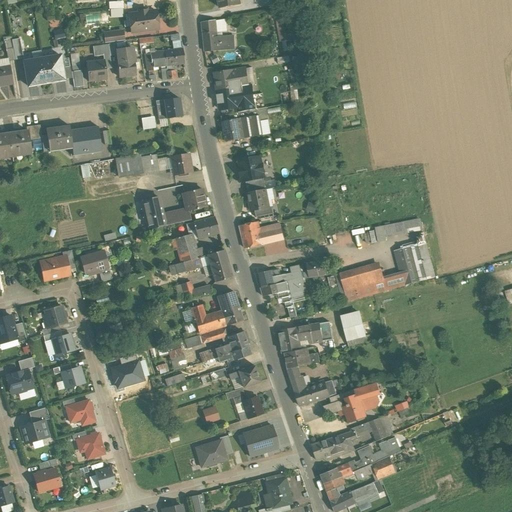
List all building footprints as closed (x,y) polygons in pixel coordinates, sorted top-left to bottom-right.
[(238,0),(217,0),(220,10),(239,6),(238,0)] [(147,9),(139,10),(139,13),(130,14),(132,33),(158,29),(156,11),(147,12),(147,9)] [(216,20),(201,23),(202,34),(218,33),(217,22),(216,20)] [(288,43),(284,20),(277,21),(281,44),(288,43)] [(122,31),(104,34),(105,43),(106,43),(122,41),(123,41),(122,31)] [(218,33),(202,34),(204,52),(220,51),(219,38),(218,33)] [(231,38),(222,39),(222,37),(219,38),(220,51),(236,50),(235,41),(231,41),(231,38)] [(13,49),(16,60),(23,59),(19,39),(12,40),(13,49)] [(12,40),(4,42),(6,50),(13,49),(12,40)] [(102,46),(93,47),(94,56),(103,55),(102,46)] [(132,48),(116,50),(118,62),(134,60),(132,48)] [(13,49),(6,50),(8,62),(16,60),(13,49)] [(183,49),(165,52),(166,66),(172,65),(185,64),(183,49)] [(165,52),(153,53),(153,51),(149,51),(149,54),(145,54),(147,71),(153,71),(152,68),(166,66),(165,52)] [(78,54),(70,55),(72,66),(79,65),(78,54)] [(47,83),(64,80),(59,56),(42,59),(47,83)] [(29,87),(47,83),(42,59),(25,62),(29,87)] [(118,62),(116,63),(118,78),(136,75),(134,60),(118,62)] [(104,61),(85,64),(88,82),(107,79),(104,61)] [(10,67),(0,68),(0,86),(13,84),(10,67)] [(215,73),(217,91),(232,89),(239,88),(240,97),(252,95),(254,95),(252,87),(259,86),(256,71),(253,71),(250,72),(249,69),(249,68),(246,68),(215,73)] [(80,71),(74,72),(76,87),(82,86),(80,71)] [(173,72),(167,72),(168,80),(176,78),(175,71),(173,72)] [(239,88),(232,89),(234,102),(238,101),(237,98),(240,97),(239,88)] [(232,89),(217,91),(220,110),(235,108),(234,102),(232,89)] [(238,101),(234,102),(235,108),(238,107),(239,113),(246,111),(254,110),(252,95),(240,97),(237,98),(238,101)] [(179,99),(164,101),(164,104),(166,119),(182,117),(179,99)] [(164,104),(158,105),(158,102),(156,103),(159,120),(166,119),(164,104)] [(260,122),(267,121),(265,108),(259,109),(254,110),(246,111),(239,113),(221,116),(222,122),(240,119),(259,116),(260,122)] [(259,116),(240,119),(244,139),(262,135),(260,122),(259,116)] [(153,117),(142,119),(144,130),(156,128),(153,117)] [(222,122),(226,142),(244,139),(240,119),(222,122)] [(69,126),(61,127),(47,129),(47,135),(49,150),(50,149),(50,152),(72,149),(73,156),(101,152),(97,122),(89,124),(69,126)] [(40,126),(26,127),(27,132),(29,141),(41,139),(41,136),(40,126)] [(108,131),(102,132),(105,146),(110,145),(108,131)] [(27,132),(14,134),(14,136),(9,137),(12,154),(21,153),(21,155),(30,154),(29,141),(27,132)] [(9,137),(5,137),(4,135),(0,135),(0,158),(3,158),(2,155),(12,154),(9,137)] [(41,136),(41,139),(43,153),(50,152),(50,149),(49,150),(47,135),(41,136)] [(188,154),(171,157),(174,176),(191,173),(188,154)] [(156,155),(140,158),(143,174),(159,172),(156,155)] [(141,173),(138,156),(115,160),(118,177),(141,173)] [(260,157),(255,158),(255,157),(244,160),(244,161),(239,162),(240,169),(239,169),(241,177),(242,177),(243,182),(263,178),(264,178),(263,173),(264,172),(263,165),(262,165),(260,157)] [(88,164),(81,165),(82,177),(90,176),(88,164)] [(263,178),(245,182),(248,193),(266,190),(263,178)] [(172,195),(184,192),(183,185),(171,188),(172,195)] [(202,189),(183,194),(188,211),(188,212),(188,211),(206,207),(202,189)] [(266,190),(248,193),(252,212),(259,210),(270,208),(269,208),(266,190)] [(159,198),(143,201),(149,229),(165,226),(163,217),(159,198)] [(270,208),(259,210),(261,217),(275,214),(274,207),(269,208),(270,208)] [(188,211),(173,214),(175,223),(190,220),(188,211),(188,212),(188,211)] [(173,214),(163,217),(165,226),(175,223),(173,214)] [(215,217),(193,223),(195,230),(197,239),(219,234),(215,217)] [(422,219),(405,223),(407,234),(424,231),(422,219)] [(258,222),(239,226),(245,249),(269,243),(267,233),(261,234),(258,222)] [(193,223),(186,224),(187,231),(195,230),(193,223)] [(405,223),(385,227),(388,238),(407,234),(405,223)] [(385,227),(377,228),(380,242),(388,241),(388,238),(385,227)] [(190,235),(175,239),(182,263),(198,258),(195,251),(190,235)] [(412,243),(401,246),(402,249),(396,251),(402,274),(385,279),(388,290),(436,276),(425,236),(418,238),(420,244),(413,246),(412,243)] [(171,240),(158,244),(161,254),(174,251),(171,240)] [(204,248),(195,251),(198,258),(199,258),(206,256),(204,248)] [(71,251),(63,253),(64,257),(65,257),(68,270),(75,268),(71,251)] [(223,251),(207,255),(211,269),(227,264),(223,251)] [(102,253),(82,259),(86,272),(97,269),(106,266),(102,253)] [(206,256),(199,258),(202,267),(202,268),(207,266),(208,270),(211,269),(207,255),(206,256)] [(64,257),(44,262),(45,268),(42,268),(44,275),(50,274),(51,279),(63,276),(62,271),(68,270),(65,257),(64,257)] [(198,258),(182,263),(185,272),(202,267),(199,258),(198,258)] [(380,262),(341,273),(348,301),(388,290),(380,262)] [(182,263),(174,265),(177,274),(185,272),(182,263)] [(309,277),(326,274),(324,263),(307,266),(309,277)] [(211,269),(208,270),(210,275),(213,274),(215,283),(231,278),(227,264),(211,269)] [(106,266),(97,269),(101,282),(112,279),(108,265),(106,266)] [(278,270),(272,272),(275,285),(288,282),(294,303),(305,300),(303,292),(303,279),(301,271),(280,276),(278,270)] [(272,272),(258,275),(261,288),(275,285),(272,272)] [(190,282),(181,285),(183,294),(185,300),(194,298),(193,291),(190,282)] [(275,285),(261,288),(263,297),(278,294),(288,291),(287,287),(289,286),(288,282),(275,285)] [(289,286),(287,287),(288,291),(278,294),(279,299),(282,298),(283,303),(285,303),(286,308),(288,308),(288,309),(289,314),(290,318),(297,317),(294,303),(289,286)] [(202,289),(193,291),(194,298),(211,293),(210,287),(202,289)] [(234,292),(218,297),(222,310),(238,306),(234,292)] [(216,313),(205,316),(201,305),(191,308),(198,330),(199,334),(216,329),(221,328),(216,313)] [(238,306),(222,310),(223,311),(227,325),(243,321),(238,306)] [(61,307),(44,312),(45,314),(43,315),(45,321),(47,320),(49,328),(58,325),(66,323),(61,307)] [(223,311),(216,313),(221,328),(224,326),(227,325),(223,311)] [(358,313),(340,317),(345,340),(364,336),(358,313)] [(11,317),(0,319),(0,344),(17,339),(13,326),(11,317)] [(195,323),(184,325),(186,333),(196,330),(195,323)] [(21,324),(13,326),(17,339),(18,343),(26,341),(21,324)] [(49,328),(41,330),(43,336),(60,331),(58,325),(49,328)] [(221,328),(216,329),(218,337),(227,334),(224,326),(221,328)] [(310,326),(296,329),(299,342),(313,339),(310,326)] [(216,329),(199,334),(200,335),(184,340),(187,349),(204,343),(203,342),(209,340),(211,340),(211,339),(218,337),(216,329)] [(296,329),(278,332),(282,354),(284,354),(301,350),(299,342),(296,329)] [(198,330),(183,335),(184,340),(200,335),(199,334),(198,330)] [(43,336),(44,342),(52,340),(62,337),(60,331),(43,336)] [(243,331),(227,337),(230,345),(233,352),(248,347),(247,345),(249,343),(245,332),(243,332),(243,331)] [(70,335),(62,337),(52,340),(57,356),(74,351),(70,335)] [(179,342),(167,346),(169,351),(180,348),(179,342)] [(230,345),(214,350),(217,358),(227,354),(233,352),(230,345)] [(233,352),(227,354),(228,358),(230,362),(251,355),(248,347),(233,352)] [(301,350),(284,354),(287,369),(294,368),(310,365),(308,349),(301,350)] [(214,350),(199,355),(202,363),(208,361),(217,358),(214,350)] [(119,359),(121,367),(138,362),(136,354),(119,359)] [(227,354),(217,358),(219,362),(227,360),(226,359),(228,358),(227,354)] [(183,355),(170,359),(174,371),(186,367),(183,355)] [(31,358),(18,362),(21,372),(28,370),(34,368),(31,358)] [(112,369),(118,388),(143,380),(138,362),(121,367),(112,369)] [(202,363),(187,367),(188,374),(204,369),(202,363)] [(70,364),(53,369),(55,374),(62,372),(72,370),(70,364)] [(255,366),(238,372),(239,377),(243,388),(260,382),(255,366)] [(66,388),(84,384),(80,368),(72,370),(62,372),(66,388)] [(310,388),(302,390),(294,368),(287,369),(299,406),(314,401),(310,388)] [(223,369),(210,373),(212,381),(226,376),(223,369)] [(21,372),(5,376),(11,394),(18,392),(18,393),(26,391),(26,390),(33,388),(28,370),(21,372)] [(238,372),(228,375),(230,380),(239,377),(238,372)] [(182,374),(165,380),(167,386),(184,381),(182,374)] [(203,384),(210,381),(207,374),(200,377),(203,384)] [(323,384),(310,388),(314,401),(328,397),(324,386),(323,384)] [(376,384),(355,390),(357,395),(359,400),(376,395),(379,394),(376,384)] [(242,388),(225,393),(227,400),(233,398),(244,394),(242,388)] [(350,392),(329,398),(331,404),(347,399),(352,397),(350,392)] [(244,394),(233,398),(235,404),(242,402),(246,400),(244,394)] [(352,397),(347,399),(349,406),(344,408),(345,410),(343,411),(344,415),(346,415),(349,423),(365,417),(359,400),(357,395),(352,397)] [(376,395),(359,400),(362,409),(367,407),(369,408),(376,406),(378,401),(376,395)] [(246,400),(242,402),(246,412),(248,418),(248,419),(263,414),(257,397),(246,400)] [(74,399),(62,402),(64,408),(66,408),(75,405),(74,399)] [(331,404),(323,407),(326,417),(343,411),(345,410),(344,408),(349,406),(347,399),(331,404)] [(75,405),(66,408),(70,423),(84,419),(85,425),(95,422),(89,401),(75,405)] [(46,408),(29,413),(32,424),(43,421),(49,419),(46,408)] [(406,408),(398,412),(401,417),(408,414),(406,408)] [(203,412),(207,423),(215,421),(212,409),(203,412)] [(248,418),(246,412),(238,414),(240,421),(248,418)] [(387,416),(379,419),(384,431),(387,437),(392,435),(388,425),(390,424),(387,416)] [(379,419),(369,423),(372,432),(374,435),(384,431),(379,419)] [(32,424),(20,428),(25,444),(48,437),(43,421),(32,424)] [(369,423),(351,429),(352,432),(355,431),(357,438),(360,437),(372,432),(369,423)] [(272,426),(243,434),(250,457),(279,449),(272,426)] [(352,432),(326,441),(331,455),(348,450),(354,451),(355,451),(351,440),(357,438),(355,431),(352,432)] [(384,431),(374,435),(377,442),(387,437),(384,431)] [(74,441),(86,438),(85,432),(72,435),(74,441)] [(86,459),(104,454),(98,434),(86,438),(77,440),(80,449),(83,448),(86,459)] [(227,437),(219,440),(220,442),(221,441),(226,456),(232,455),(227,437)] [(395,438),(380,444),(383,452),(375,456),(371,447),(358,452),(361,460),(356,463),(358,470),(363,468),(377,462),(389,456),(400,451),(395,438)] [(220,442),(194,449),(200,469),(227,461),(226,456),(221,441),(220,442)] [(326,441),(311,445),(316,460),(331,455),(326,441)] [(389,456),(377,462),(363,468),(366,477),(375,473),(393,466),(389,456)] [(55,459),(38,464),(40,470),(57,465),(55,459)] [(355,461),(349,463),(353,473),(354,472),(358,470),(356,463),(355,461)] [(327,464),(319,467),(321,474),(329,471),(327,464)] [(349,464),(337,468),(340,478),(342,476),(352,472),(349,464)] [(393,466),(375,473),(378,481),(396,473),(393,466)] [(110,467),(94,472),(100,491),(116,486),(110,467)] [(337,468),(321,475),(324,485),(340,478),(337,468)] [(358,470),(354,472),(358,480),(366,477),(363,468),(358,470)] [(55,470),(33,476),(38,492),(60,486),(55,470)] [(267,483),(285,479),(284,473),(265,478),(267,483)] [(340,478),(324,485),(328,495),(338,491),(340,490),(340,491),(345,489),(340,478)] [(267,483),(266,484),(268,494),(271,494),(274,507),(272,508),(289,504),(291,504),(285,479),(267,483)] [(372,483),(364,487),(366,493),(370,491),(375,490),(372,483)] [(8,486),(0,488),(0,506),(13,503),(8,486)] [(366,493),(364,487),(358,489),(361,495),(366,493)] [(358,489),(351,492),(355,503),(363,500),(361,495),(358,489)] [(338,491),(328,495),(330,501),(340,496),(338,491)] [(366,493),(361,495),(363,500),(364,502),(373,498),(370,491),(366,493)] [(340,496),(330,501),(334,511),(336,511),(355,503),(351,492),(340,496)] [(271,494),(268,494),(264,495),(267,509),(272,508),(274,507),(271,494)] [(204,511),(201,495),(191,497),(195,511),(204,511)]
